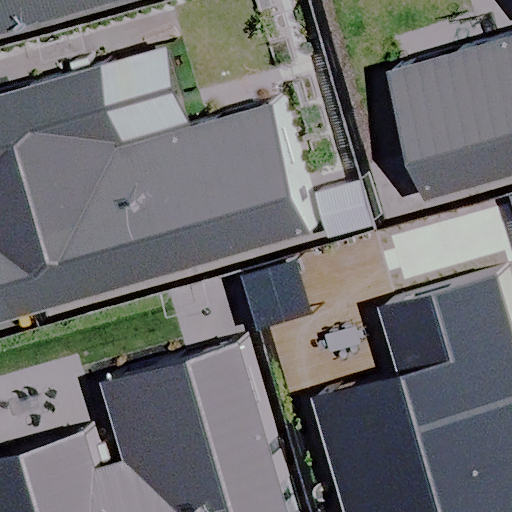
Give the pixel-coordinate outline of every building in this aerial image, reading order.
[(0,0),(0,23),(81,0),(0,0)] [(511,31),(411,60),(447,188),(511,169),(511,31)] [(122,56),(0,90),(0,296),(4,310),(331,218),(295,92),(144,134),(122,56)] [(511,511),(511,265),(404,296),(422,360),(338,384),(374,511),(511,511)] [(308,511),(257,330),(124,368),(146,447),(114,457),(103,421),(0,449),(0,451),(17,511),(308,511)]
